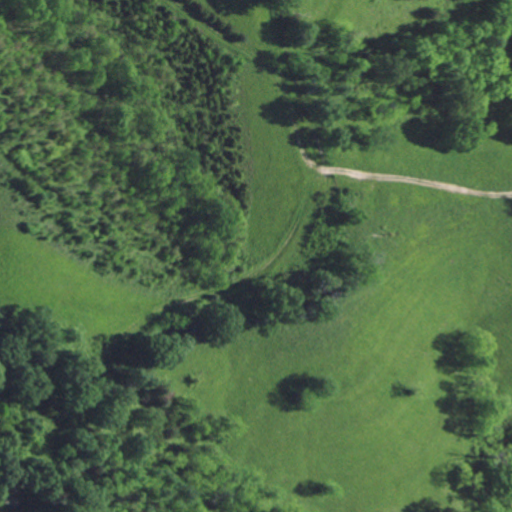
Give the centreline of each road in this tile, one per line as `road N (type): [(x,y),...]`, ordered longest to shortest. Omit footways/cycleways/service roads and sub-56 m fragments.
road 1 (residential): [(54,511),(58,460),(117,362),(167,323),(341,254),(352,183),(281,1)]
road 2 (residential): [(511,178),(352,183)]
